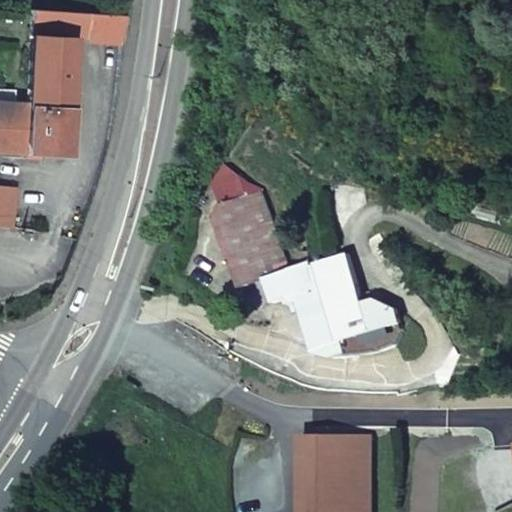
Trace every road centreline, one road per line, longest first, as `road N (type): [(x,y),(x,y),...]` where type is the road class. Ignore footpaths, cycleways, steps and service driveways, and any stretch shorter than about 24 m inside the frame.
road 1 (track): [(70,308),(264,412),(511,410)]
road 2 (secondary): [(63,400),(130,263),(167,119),(185,0)]
road 3 (secondary): [(144,0),(107,210),(70,308),(29,380)]
